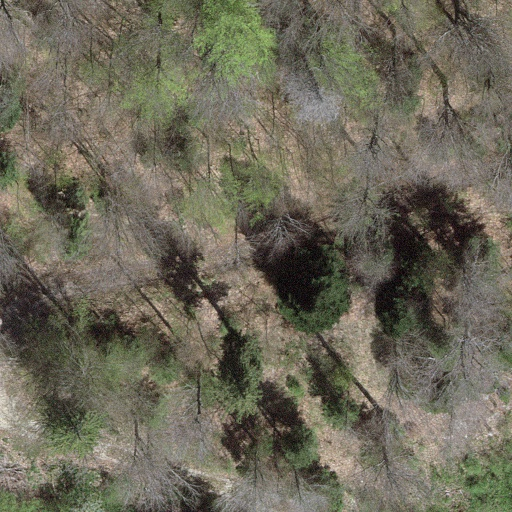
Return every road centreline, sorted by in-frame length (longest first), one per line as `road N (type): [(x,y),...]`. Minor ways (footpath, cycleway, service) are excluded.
road 1 (track): [(0,355),(46,299),(511,136)]
road 2 (track): [(0,418),(264,511)]
